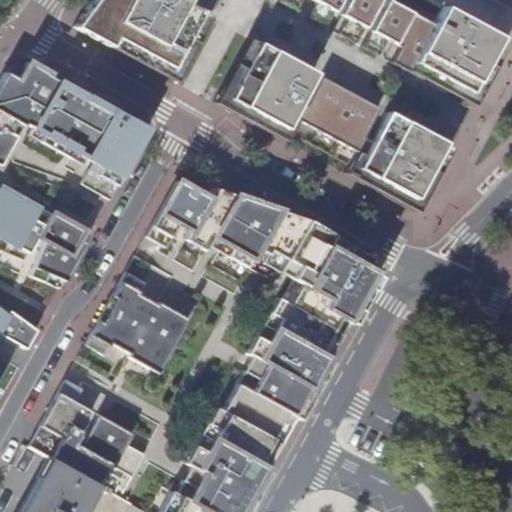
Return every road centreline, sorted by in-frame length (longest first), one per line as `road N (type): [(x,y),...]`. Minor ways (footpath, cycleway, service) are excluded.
road 1 (residential): [(0,429),(184,121)]
road 2 (residential): [(274,511),(414,263)]
road 3 (unclassified): [(184,121),(241,164),(414,263)]
road 4 (unclassified): [(26,29),(184,121)]
